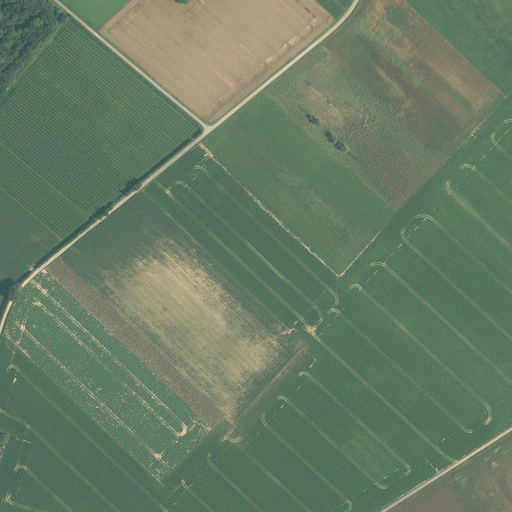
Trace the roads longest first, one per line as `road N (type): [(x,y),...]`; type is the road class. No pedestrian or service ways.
road 1 (unclassified): [(0,333),(23,283),(209,130)]
road 2 (unclassified): [(209,130),(55,0)]
road 3 (unclassified): [(209,130),(328,33),(356,0)]
road 4 (unclassified): [(382,511),(511,429)]
